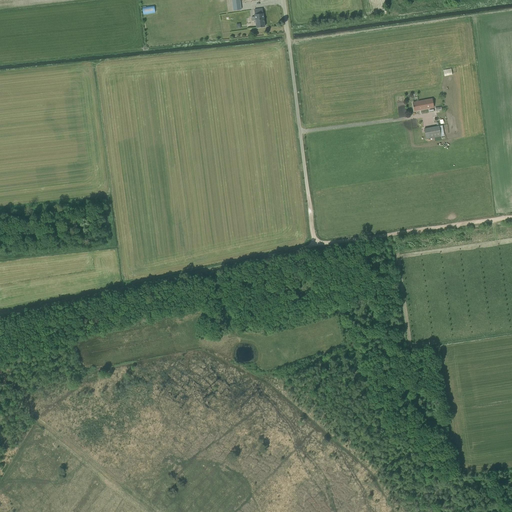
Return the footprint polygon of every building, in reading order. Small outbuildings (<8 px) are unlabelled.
[(239,0),(231,0),(233,11),(241,10),(239,0)] [(154,5),(142,7),(143,15),(155,13),(154,5)] [(170,19),(206,14),(204,5),(168,10),(170,19)] [(255,17),(252,17),(252,21),(256,20),(257,28),(259,27),(260,27),(265,27),(262,9),(257,9),(254,10),(255,17)] [(177,30),(212,25),(210,16),(176,22),(177,30)] [(177,31),(179,40),(230,33),(228,23),(177,31)] [(412,102),(414,111),(433,107),(432,99),(412,102)] [(424,129),(426,139),(444,136),(442,125),(424,129)]
